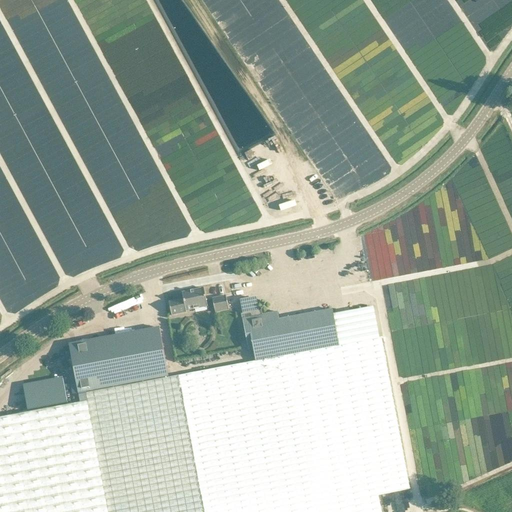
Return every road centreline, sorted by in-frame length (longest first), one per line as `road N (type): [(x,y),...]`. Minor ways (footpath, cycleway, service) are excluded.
road 1 (tertiary): [(0,356),(122,283),(326,231),(381,207),(451,155),(511,73)]
road 2 (track): [(205,0),(326,231)]
